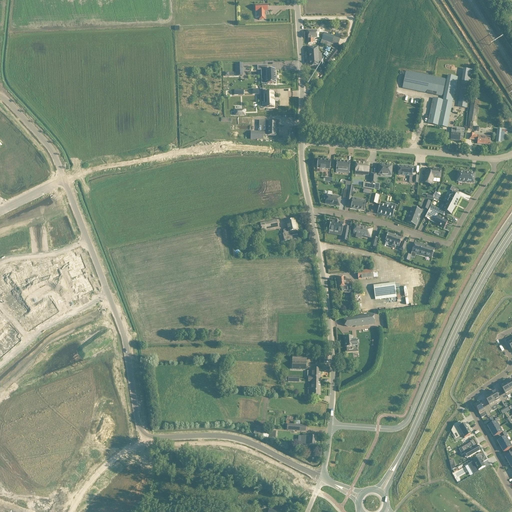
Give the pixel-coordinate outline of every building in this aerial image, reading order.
[(259,11),(259,20),(265,20),(264,11),(268,11),(267,5),(255,6),(255,12),(259,11)] [(324,33),(321,40),(322,40),(331,43),(333,36),(324,33)] [(327,43),(324,50),(339,56),(342,48),(327,43)] [(317,48),(309,48),(310,67),(318,66),(317,48)] [(267,66),(257,66),(257,70),(261,70),(261,76),(266,76),(266,84),(276,84),(275,70),(267,70),(267,66)] [(458,107),(466,109),(472,71),(463,70),(458,107)] [(445,80),(433,77),(406,72),(402,89),(442,97),(445,80)] [(315,80),(311,85),(315,87),(323,76),(319,73),(318,76),(316,74),(313,78),(315,80)] [(457,78),(448,76),(443,101),(433,99),(427,124),(447,128),(457,78)] [(274,92),(261,93),(261,102),(264,102),(264,108),(274,107),(274,92)] [(478,101),(477,100),(471,100),(468,128),(472,129),(473,122),(473,115),(476,116),(478,101)] [(261,126),(261,132),(264,132),(263,136),(268,136),(271,136),(276,136),(276,129),(275,129),(275,122),(269,122),(268,122),(268,121),(269,121),(263,121),(263,126),(261,126)] [(4,124),(0,127),(0,129),(1,131),(3,130),(7,133),(14,127),(10,123),(6,127),(4,124)] [(14,127),(7,133),(10,137),(17,131),(18,131),(14,127)] [(464,132),(456,131),(456,128),(452,128),(451,140),(459,141),(459,139),(463,139),(464,132)] [(17,131),(10,137),(14,141),(21,135),(18,131),(17,131)] [(477,143),(489,145),(490,137),(473,135),(474,134),(470,134),(469,139),(478,140),(477,143)] [(21,135),(14,141),(18,145),(16,147),(18,150),(23,145),(21,143),(25,139),(21,135)] [(26,148),(21,151),(22,154),(25,153),(27,158),(37,153),(37,152),(35,148),(34,148),(28,151),(26,148)] [(37,153),(27,158),(30,163),(28,164),(29,168),(35,165),(33,162),(40,159),(37,153)] [(331,161),(318,159),(317,169),(330,170),(331,161)] [(350,162),(337,161),(336,173),(340,173),(341,171),(345,171),(345,172),(349,172),(349,174),(350,162)] [(356,171),(360,171),(360,172),(363,173),(363,175),(368,176),(369,164),(356,163),(355,172),(356,172),(356,171)] [(387,173),(391,174),(392,166),(379,165),(378,175),(387,176),(387,173)] [(399,166),(398,175),(412,177),(413,168),(399,166)] [(39,169),(33,171),(34,175),(36,174),(39,180),(41,179),(42,179),(45,178),(45,177),(49,176),(49,175),(47,170),(46,169),(40,172),(39,169)] [(434,179),(440,179),(441,170),(427,169),(422,182),(431,186),(434,179)] [(458,172),(457,182),(474,183),(475,173),(458,172)] [(7,178),(0,181),(0,187),(3,186),(5,190),(14,187),(10,177),(7,178)] [(451,193),(445,205),(447,206),(448,204),(455,207),(460,197),(456,195),(456,194),(457,194),(458,191),(451,187),(450,191),(452,192),(452,193),(451,193)] [(370,203),(377,204),(379,196),(372,194),(370,203)] [(333,205),(339,206),(341,197),(327,195),(325,204),(333,205)] [(351,208),(364,211),(366,202),(361,201),(361,199),(353,198),(351,208)] [(396,205),(391,204),(390,207),(380,205),(377,214),(378,214),(392,217),(392,218),(393,218),(396,205)] [(451,215),(455,207),(448,204),(447,206),(445,205),(442,210),(451,215)] [(406,223),(416,226),(421,211),(412,208),(406,223)] [(429,209),(425,218),(429,220),(431,217),(436,220),(434,223),(444,228),(448,222),(437,216),(438,213),(435,211),(429,209)] [(61,220),(57,222),(59,227),(68,223),(66,218),(62,220),(61,220)] [(288,229),(283,230),(283,233),(283,234),(285,239),(292,238),(291,234),(296,233),(296,230),(298,230),(297,227),(296,227),(294,220),(289,221),(287,222),(286,222),(288,229)] [(278,227),(276,221),(260,224),(261,230),(278,227)] [(342,232),(342,231),(344,223),(339,222),(335,221),(335,222),(331,221),(329,230),(342,232)] [(68,223),(59,227),(61,231),(70,228),(68,223)] [(355,225),(353,234),(370,238),(372,229),(355,225)] [(70,228),(61,231),(63,236),(71,233),(70,228)] [(64,241),(61,242),(62,245),(68,243),(67,240),(68,240),(70,239),(73,238),(71,233),(63,236),(64,241)] [(402,239),(388,233),(385,242),(391,244),(390,246),(395,248),(396,246),(399,247),(402,239)] [(24,240),(19,241),(20,250),(26,250),(25,243),(28,243),(27,236),(24,237),(24,240)] [(427,246),(415,243),(412,252),(425,256),(426,256),(432,258),(434,249),(427,247),(427,246)] [(74,254),(64,258),(66,262),(67,262),(69,267),(73,265),(82,262),(80,256),(76,257),(74,254)] [(50,262),(44,264),(48,274),(48,273),(53,271),(54,276),(58,275),(55,264),(51,266),(50,262)] [(75,270),(70,272),(71,276),(82,272),(80,269),(84,267),(82,262),(73,265),(75,270)] [(31,263),(24,265),(28,277),(35,274),(31,263)] [(44,264),(37,266),(41,276),(48,274),(44,264)] [(20,271),(16,272),(20,283),(24,281),(22,276),(27,274),(28,277),(24,265),(18,267),(20,271)] [(372,270),(358,272),(359,280),(373,278),(372,270)] [(337,278),(338,288),(342,287),(342,291),(353,290),(352,280),(345,281),(345,277),(337,278)] [(87,279),(76,284),(79,290),(90,284),(87,279)] [(4,283),(0,287),(0,293),(1,294),(5,290),(7,292),(12,288),(9,286),(8,287),(4,283)] [(397,298),(396,293),(395,283),(373,286),(375,295),(386,294),(387,299),(397,298)] [(90,284),(79,290),(82,295),(93,290),(90,284)] [(10,293),(3,299),(6,303),(13,297),(10,293)] [(13,297),(6,303),(9,307),(16,300),(13,297)] [(16,300),(9,307),(12,310),(20,304),(16,300)] [(52,303),(48,306),(53,314),(58,312),(52,303)] [(20,304),(12,310),(15,314),(23,308),(20,304)] [(48,306),(44,309),(49,317),(53,314),(48,306)] [(43,307),(39,309),(40,311),(45,320),(49,317),(44,309),(43,307)] [(23,308),(15,314),(19,318),(26,311),(23,308)] [(40,311),(36,314),(41,322),(45,320),(40,311)] [(36,314),(32,317),(37,325),(41,322),(36,314)] [(349,318),(351,326),(355,326),(375,323),(374,315),(349,318)] [(32,317),(28,319),(33,327),(37,325),(32,317)] [(28,319),(24,322),(29,330),(33,327),(28,319)] [(104,326),(93,330),(95,334),(100,332),(102,337),(111,334),(109,328),(105,330),(104,326)] [(9,337),(15,344),(19,341),(15,336),(18,334),(14,329),(11,332),(13,334),(9,337)] [(104,342),(99,344),(100,348),(110,344),(109,340),(113,339),(111,334),(102,337),(104,342)] [(8,335),(4,338),(11,348),(15,344),(9,337),(8,335)] [(352,337),(345,337),(345,347),(346,347),(347,352),(352,352),(358,351),(358,346),(354,347),(354,342),(353,342),(353,341),(353,338),(352,337)] [(4,338),(0,341),(0,342),(8,351),(11,348),(4,338)] [(89,340),(84,342),(88,351),(93,349),(89,340)] [(71,347),(66,349),(70,358),(74,356),(71,347)] [(300,368),(300,355),(292,355),(292,368),(300,368)] [(321,369),(311,369),(310,369),(310,371),(307,371),(307,377),(308,378),(308,380),(311,380),(312,380),(312,378),(320,378),(321,369)] [(41,371),(38,375),(46,381),(49,377),(41,371)] [(38,375),(35,379),(43,385),(46,381),(38,375)] [(111,384),(108,385),(109,388),(115,387),(114,384),(120,383),(119,378),(110,379),(111,384)] [(311,391),(308,391),(308,396),(320,396),(320,378),(312,378),(312,380),(311,380),(311,391)] [(35,379),(32,383),(40,389),(43,385),(35,379)] [(32,383),(29,387),(37,393),(40,389),(32,383)] [(507,396),(511,393),(511,392),(506,383),(505,384),(504,383),(502,385),(501,386),(505,394),(502,395),(505,401),(508,399),(507,396)] [(26,391),(22,396),(29,402),(33,398),(28,393),(31,391),(26,387),(24,390),(26,391)] [(490,394),(496,405),(501,402),(504,406),(507,405),(505,401),(502,395),(499,397),(496,391),(490,394)] [(490,394),(485,397),(489,404),(489,405),(486,407),(489,412),(492,410),(491,408),(496,405),(490,394)] [(16,398),(14,401),(19,405),(21,402),(25,407),(29,402),(22,396),(18,400),(16,398)] [(113,406),(111,406),(111,409),(117,408),(117,405),(123,404),(122,399),(112,400),(113,406)] [(477,402),(473,404),(480,416),(485,413),(487,415),(488,418),(491,416),(489,412),(486,407),(483,408),(483,407),(480,402),(478,403),(477,402)] [(76,403),(68,409),(72,414),(80,408),(76,403)] [(10,408),(6,411),(12,419),(17,415),(12,410),(15,408),(11,404),(8,406),(10,408)] [(80,408),(72,414),(75,418),(83,412),(80,408)] [(6,411),(2,415),(9,422),(12,419),(6,411)] [(83,412),(75,418),(78,422),(86,416),(83,412)] [(0,421),(5,426),(9,422),(2,415),(0,416),(0,421)] [(86,416),(78,422),(82,427),(89,421),(86,416)] [(454,425),(451,431),(453,435),(456,433),(458,438),(462,436),(464,438),(464,439),(470,435),(466,427),(464,424),(461,426),(460,424),(459,422),(460,422),(459,422),(454,425)] [(488,427),(491,432),(500,427),(497,422),(488,427)] [(503,432),(500,427),(491,432),(494,437),(503,432)] [(451,435),(438,441),(441,447),(454,441),(451,435)] [(317,437),(312,437),(309,436),(309,437),(306,437),(306,436),(302,436),(301,444),(302,444),(305,444),(308,445),(316,446),(317,437)] [(498,442),(501,447),(509,442),(506,437),(498,442)] [(511,447),(511,446),(509,442),(501,447),(504,452),(511,447)] [(474,448),(471,443),(459,450),(462,455),(467,452),(469,457),(480,451),(477,446),(474,448)] [(485,467),(480,458),(477,460),(473,462),(468,465),(474,475),(479,472),(478,471),(485,467)]
